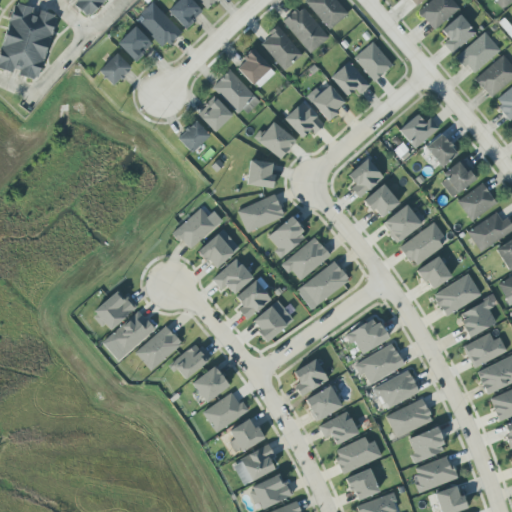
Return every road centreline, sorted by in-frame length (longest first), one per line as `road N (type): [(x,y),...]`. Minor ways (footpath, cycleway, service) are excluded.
road 1 (residential): [(498,511),(451,384),(307,180)]
road 2 (residential): [(166,283),(191,295),(256,373),(327,511)]
road 3 (residential): [(511,173),(364,0)]
road 4 (residential): [(307,180),(427,73)]
road 5 (residential): [(384,281),(256,373)]
road 6 (residential): [(160,94),(263,0)]
